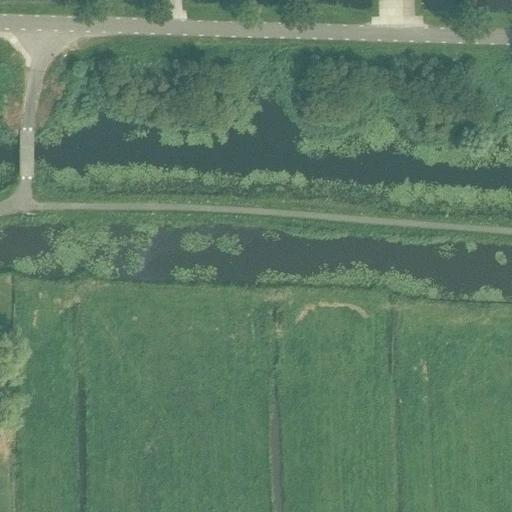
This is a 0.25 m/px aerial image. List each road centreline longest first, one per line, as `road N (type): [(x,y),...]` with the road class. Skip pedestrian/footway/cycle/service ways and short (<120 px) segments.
road 1 (unclassified): [(0,24),(511,39)]
road 2 (track): [(21,207),(40,26)]
